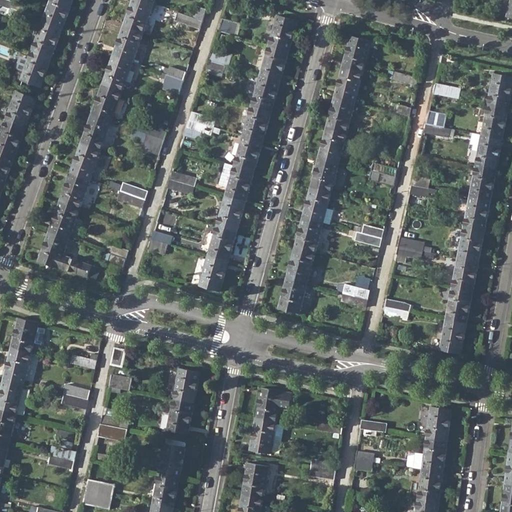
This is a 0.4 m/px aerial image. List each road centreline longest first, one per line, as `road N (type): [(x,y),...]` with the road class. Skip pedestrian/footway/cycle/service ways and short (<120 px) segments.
road 1 (residential): [(243,328),(331,3)]
road 2 (residential): [(0,274),(99,0)]
road 3 (residential): [(206,511),(237,351)]
road 4 (residential): [(243,328),(148,300),(104,314)]
road 5 (residential): [(486,387),(511,248)]
road 6 (residential): [(104,314),(237,351)]
road 7 (residential): [(237,351),(341,374),(364,362)]
road 8 (residential): [(364,362),(243,328)]
road 9 (residential): [(331,3),(452,35)]
road 10 (residential): [(470,511),(486,387)]
road 11 (residential): [(364,362),(486,387)]
